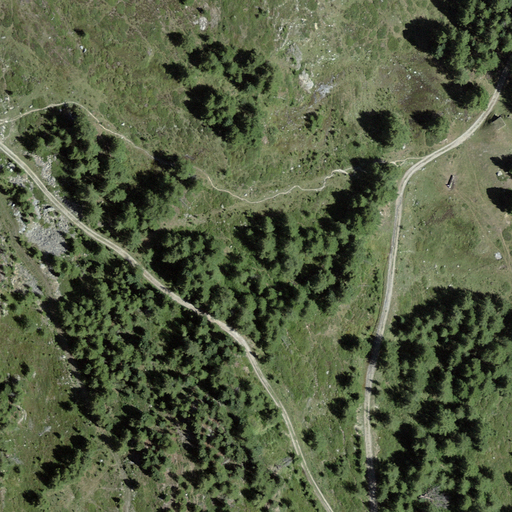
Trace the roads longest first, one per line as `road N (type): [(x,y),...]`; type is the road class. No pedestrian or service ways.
road 1 (track): [(330,511),(240,336),(175,298),(71,216),(0,142)]
road 2 (track): [(511,60),(471,134),(407,174),(399,200),(389,297),(367,387),(374,511)]
road 3 (track): [(0,202),(43,280),(83,404),(124,465),(128,511)]
